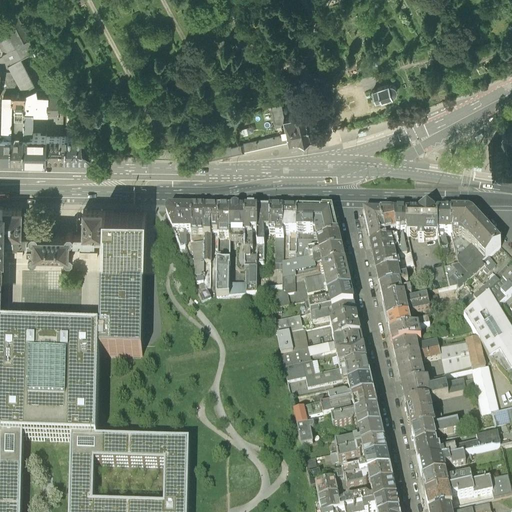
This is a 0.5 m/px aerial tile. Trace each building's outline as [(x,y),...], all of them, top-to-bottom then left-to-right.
[(19,14),(0,23),(0,44),(3,49),(30,35),(19,14)] [(36,47),(30,35),(3,49),(5,53),(9,60),(21,54),(36,47)] [(9,60),(5,53),(0,55),(0,68),(1,69),(13,69),(9,60)] [(37,86),(21,54),(9,60),(13,69),(25,91),(25,93),(39,93),(37,86)] [(13,69),(1,69),(0,91),(4,91),(13,91),(25,91),(13,69)] [(390,84),(373,89),(376,101),(393,96),(397,93),(398,87),(393,84),(390,84)] [(13,91),(4,91),(3,127),(7,130),(7,133),(11,133),(12,118),(13,91)] [(25,91),(13,91),(12,118),(14,118),(14,115),(17,115),(16,133),(24,133),(25,93),(25,91)] [(39,93),(25,93),(24,133),(30,133),(30,129),(33,129),(33,109),(48,110),(49,94),(39,93)] [(48,110),(47,133),(62,134),(63,110),(59,110),(59,101),(58,101),(58,93),(49,94),(48,110)] [(275,126),(281,125),(281,124),(285,123),(283,116),(284,116),(281,103),(271,105),(275,126)] [(67,106),(66,134),(74,134),(74,126),(77,126),(67,106)] [(293,114),(284,116),(283,116),(285,123),(281,124),(281,125),(283,134),(283,135),(287,134),(289,141),(310,136),(305,111),(293,114)] [(245,127),(242,128),(243,133),(247,133),(247,134),(255,132),(253,124),(245,126),(245,127)] [(511,125),(508,126),(508,125),(505,124),(503,124),(502,127),(502,129),(505,130),(506,133),(507,137),(505,138),(506,140),(494,143),(493,140),(490,141),(491,144),(488,145),(489,148),(491,147),(493,153),(494,159),(492,160),(492,163),(495,162),(496,165),(499,165),(498,162),(510,158),(511,161),(511,160),(511,125)] [(7,133),(0,132),(0,152),(11,154),(11,133),(7,133)] [(16,133),(11,133),(11,154),(23,155),(24,133),(16,133)] [(24,133),(23,155),(47,155),(47,133),(30,133),(24,133)] [(62,134),(47,133),(47,155),(66,155),(66,134),(62,134)] [(74,134),(66,134),(66,155),(93,156),(81,134),(74,134)] [(283,135),(283,134),(241,143),(243,151),(248,150),(259,148),(271,145),(282,142),(289,141),(287,134),(283,135)] [(192,149),(193,158),(208,159),(243,151),(241,143),(230,145),(230,144),(192,149)] [(151,148),(150,157),(175,158),(175,152),(168,151),(168,148),(151,148)] [(0,356),(2,356),(0,444),(0,511),(22,511),(24,445),(73,446),(71,511),(187,511),(189,448),(97,446),(99,357),(100,335),(102,336),(102,325),(96,325),(96,331),(96,335),(50,334),(3,333),(4,255),(6,255),(6,250),(6,235),(14,235),(14,245),(18,245),(18,243),(27,243),(27,248),(33,248),(33,250),(31,250),(29,252),(29,256),(31,258),(35,258),(37,256),(37,254),(52,254),(65,255),(65,256),(67,259),(71,259),(73,257),(73,253),(71,251),(69,251),(70,243),(102,244),(102,237),(103,210),(83,209),(83,222),(83,235),(74,234),(74,232),(71,230),(68,230),(65,232),(65,234),(52,233),(49,233),(38,233),(38,232),(35,229),(32,229),(29,232),(29,235),(31,237),(28,236),(28,233),(22,233),(22,209),(6,208),(6,205),(0,204),(0,356)] [(128,211),(103,210),(102,237),(102,244),(102,325),(102,336),(100,335),(99,357),(142,358),(142,346),(142,339),(146,211),(128,211)] [(188,211),(169,211),(165,215),(185,263),(191,263),(189,256),(186,252),(187,235),(192,235),(193,211),(188,211)] [(193,211),(192,235),(192,239),(204,239),(205,213),(201,212),(193,211)] [(207,213),(205,213),(204,239),(204,248),(204,282),(205,286),(207,291),(211,291),(212,235),(219,235),(219,213),(207,213)] [(228,213),(219,213),(219,235),(219,241),(231,241),(231,235),(230,213),(228,213)] [(237,235),(237,258),(245,258),(246,213),(238,213),(236,213),(230,213),(231,235),(237,235)] [(245,258),(249,259),(249,256),(251,256),(252,235),(258,235),(258,213),(253,213),(247,213),(246,213),(245,258)] [(257,261),(257,266),(263,266),(263,233),(270,233),(271,214),(262,214),(259,213),(258,213),(258,235),(257,261)] [(300,214),(297,214),(297,237),(303,237),(303,240),(316,240),(316,244),(318,245),(338,240),(332,213),(300,214)] [(276,235),(275,267),(283,266),(283,264),(284,214),(283,214),(271,214),(270,233),(270,235),(276,235)] [(283,264),(296,263),(296,248),(297,245),(297,237),(297,214),(295,214),(284,214),(283,264)] [(366,218),(365,219),(371,249),(382,247),(381,240),(386,239),(381,215),(368,215),(366,218)] [(384,216),(381,215),(386,239),(397,236),(395,216),(388,216),(384,216)] [(397,216),(395,216),(397,236),(398,243),(399,251),(401,259),(408,257),(404,239),(408,238),(408,216),(401,216),(397,216)] [(421,216),(408,216),(408,238),(408,240),(417,240),(417,244),(425,244),(425,241),(438,241),(438,216),(432,216),(421,216)] [(440,216),(438,216),(438,241),(441,254),(449,251),(445,239),(451,239),(452,216),(440,216)] [(452,216),(451,239),(459,268),(446,273),(450,291),(457,290),(490,261),(502,250),(491,238),(485,232),(471,217),(452,216)] [(299,262),(305,261),(305,251),(317,248),(318,245),(316,244),(316,240),(303,240),(303,237),(297,237),(297,245),(296,248),(296,263),(299,262)] [(308,254),(308,260),(341,253),(340,250),(338,240),(318,245),(317,248),(317,252),(308,254)] [(382,247),(371,249),(377,275),(378,279),(399,274),(394,253),(399,251),(398,243),(382,247)] [(196,248),(193,250),(193,261),(195,263),(195,281),(198,286),(205,286),(204,282),(204,248),(196,248)] [(305,261),(299,262),(301,272),(313,269),(313,264),(320,262),(322,270),(344,267),(343,265),(342,260),(341,253),(308,260),(305,261)] [(231,255),(218,255),(218,266),(231,266),(231,255)] [(408,257),(401,259),(403,271),(414,269),(411,256),(408,257)] [(249,259),(245,258),(245,273),(257,273),(257,266),(257,261),(250,261),(249,259)] [(490,261),(457,290),(458,297),(467,287),(483,274),(487,278),(497,269),(490,261)] [(283,264),(283,266),(282,298),(292,296),(292,278),(295,276),(295,273),(301,272),(299,262),(296,263),(283,264)] [(230,272),(231,266),(218,266),(217,270),(217,300),(229,299),(229,285),(230,272)] [(347,280),(344,267),(322,270),(324,278),(304,282),(306,295),(327,291),(328,298),(350,294),(347,280)] [(467,287),(458,297),(458,308),(467,318),(511,276),(511,274),(507,269),(477,298),(467,287)] [(399,274),(378,279),(381,292),(401,288),(408,286),(407,279),(400,281),(399,274)] [(511,276),(467,318),(474,340),(493,366),(496,366),(499,369),(511,385),(511,337),(497,311),(511,297),(511,311),(511,313),(511,314),(511,276)] [(247,285),(229,285),(229,299),(247,297),(247,285)] [(205,286),(197,292),(202,304),(212,300),(207,291),(205,286)] [(401,288),(381,292),(382,297),(384,306),(405,302),(412,300),(410,293),(402,295),(401,288)] [(350,294),(328,298),(328,305),(308,309),(309,313),(299,315),(300,320),(310,318),(354,309),(353,307),(350,294)] [(405,302),(384,306),(384,309),(386,316),(429,308),(428,301),(406,304),(405,302)] [(429,308),(386,316),(387,322),(388,328),(410,323),(409,316),(411,316),(412,318),(430,314),(429,308)] [(310,318),(312,328),(330,324),(329,321),(333,320),(334,327),(356,322),(354,310),(354,309),(310,318)] [(310,318),(300,320),(303,330),(312,328),(310,318)] [(334,327),(330,328),(334,346),(360,340),(357,324),(356,322),(334,327)] [(410,323),(388,328),(390,336),(391,338),(418,332),(430,329),(428,323),(410,327),(410,323)] [(418,332),(391,338),(391,340),(393,351),(417,346),(421,345),(418,332)] [(289,337),(278,339),(282,357),(294,354),(289,337)] [(334,346),(337,360),(364,354),(361,341),(360,340),(334,346)] [(474,340),(439,355),(441,362),(445,381),(470,375),(485,372),(474,340)] [(417,346),(393,351),(396,362),(396,364),(439,355),(438,345),(418,350),(417,346)] [(294,354),(282,357),(285,371),(312,365),(308,351),(294,354)] [(364,354),(337,360),(340,374),(367,368),(364,358),(364,354)] [(439,355),(396,364),(399,377),(402,391),(425,385),(420,367),(441,362),(439,355)] [(306,381),(315,379),(312,365),(285,371),(288,385),(306,381)] [(367,368),(340,374),(341,380),(345,379),(347,389),(370,384),(367,369),(367,368)] [(485,372),(470,375),(473,385),(475,394),(482,400),(487,426),(494,418),(511,415),(511,385),(499,369),(485,372)] [(315,379),(306,381),(308,391),(342,384),(341,380),(340,374),(315,379)] [(370,384),(347,389),(349,396),(328,401),(330,409),(374,399),(371,386),(370,384)] [(425,385),(402,391),(406,407),(406,410),(428,405),(448,400),(446,390),(431,393),(429,385),(425,385)] [(463,386),(446,390),(448,400),(475,394),(473,385),(463,388),(463,386)] [(375,407),(374,399),(330,409),(295,416),(297,425),(302,424),(353,412),(355,419),(377,415),(377,413),(375,407)] [(428,405),(406,410),(410,425),(413,438),(446,430),(442,415),(431,418),(428,405)] [(355,419),(332,425),(334,433),(353,429),(352,425),(356,424),(360,438),(381,432),(378,418),(377,415),(355,419)] [(511,415),(494,418),(497,430),(511,425),(511,415)] [(446,430),(413,438),(414,440),(416,452),(437,447),(435,441),(460,435),(458,427),(446,430)] [(313,429),(303,431),(299,432),(303,450),(313,447),(310,434),(315,433),(314,429),(313,429)] [(384,445),(381,432),(360,438),(361,447),(356,447),(356,444),(335,448),(337,457),(384,447),(384,445)] [(437,447),(416,452),(420,467),(420,469),(473,458),(502,452),(499,435),(476,440),(477,447),(444,453),(445,456),(441,457),(440,452),(438,453),(437,447)] [(337,457),(330,458),(333,466),(364,459),(365,465),(387,460),(384,447),(337,457)] [(473,458),(420,469),(423,482),(423,483),(446,478),(444,470),(474,463),(473,458)] [(365,465),(360,466),(360,471),(336,477),(338,485),(390,473),(389,471),(387,460),(365,465)] [(314,462),(306,464),(309,478),(318,476),(314,462)] [(318,476),(309,478),(312,491),(331,487),(328,473),(318,476)] [(331,487),(312,491),(316,505),(320,504),(337,499),(337,494),(371,486),(372,492),(394,488),(393,486),(390,475),(390,473),(338,485),(331,487)] [(482,477),(472,478),(474,488),(484,485),(482,477)] [(446,478),(423,483),(424,486),(427,498),(474,488),(472,478),(447,484),(446,478)] [(509,480),(490,483),(492,496),(490,496),(492,503),(511,499),(511,497),(510,486),(509,480)] [(474,488),(427,498),(428,507),(429,511),(449,511),(454,511),(450,498),(454,497),(455,502),(473,498),(474,500),(490,496),(492,496),(490,483),(484,485),(474,488)] [(337,499),(320,504),(321,511),(358,511),(397,503),(396,501),(394,490),(394,488),(372,492),(373,501),(370,502),(369,499),(344,504),(345,509),(340,510),(337,499)] [(398,511),(397,503),(358,511),(398,511)]
